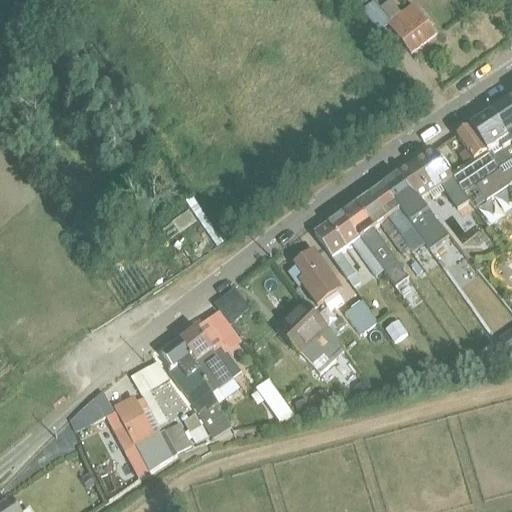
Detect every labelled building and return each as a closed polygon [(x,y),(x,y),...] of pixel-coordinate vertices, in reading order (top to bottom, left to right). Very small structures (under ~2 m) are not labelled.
[(375,3),(362,13),(367,19),(380,35),(388,28),(411,57),(437,37),(413,7),(402,16),(391,3),(381,11),(379,9),(375,3)] [(511,102),(491,117),(511,147),(511,102)] [(511,147),(491,117),(471,130),(511,187),(511,186),(511,147)] [(511,187),(471,130),(458,139),(475,163),(468,167),(483,187),(477,191),(486,206),(499,198),(511,190),(509,188),(511,187)] [(398,178),(421,206),(430,199),(443,190),(446,194),(464,221),(476,213),(464,197),(451,179),(434,155),(398,178)] [(451,179),(464,197),(468,195),(478,211),(486,206),(477,191),(483,187),(468,167),(451,179)] [(424,242),(427,247),(430,251),(449,239),(438,227),(421,206),(398,178),(384,189),(416,233),(424,242)] [(371,198),(411,255),(413,257),(427,247),(424,242),(416,233),(384,189),(371,198)] [(443,190),(430,199),(433,203),(446,194),(443,190)] [(357,208),(375,233),(382,228),(404,260),(411,255),(371,198),(357,208)] [(343,218),(384,275),(385,274),(396,290),(408,281),(375,233),(357,208),(343,218)] [(179,210),(162,224),(170,235),(187,221),(179,210)] [(329,228),(348,252),(353,249),(376,281),(384,275),(343,218),(329,228)] [(348,252),(329,228),(316,237),(354,291),(361,286),(341,257),(348,252)] [(297,282),(301,288),(317,309),(342,290),(314,255),(310,257),(296,267),(298,270),(304,277),(297,282)] [(304,277),(298,270),(289,277),(299,290),(301,288),(297,282),(304,277)] [(364,305),(346,318),(361,339),(379,326),(364,305)] [(333,339),(327,332),(307,308),(306,308),(278,335),(301,360),(302,358),(320,378),(345,354),(333,339)] [(225,354),(227,357),(242,346),(220,316),(197,331),(214,354),(212,355),(217,360),(225,354)] [(327,332),(333,339),(348,328),(342,320),(327,332)] [(180,345),(213,398),(234,383),(242,377),(227,357),(225,354),(217,360),(212,355),(214,354),(197,331),(180,345)] [(449,341),(440,348),(456,370),(458,369),(465,378),(475,373),(456,347),(454,349),(449,341)] [(495,344),(482,353),(495,371),(507,361),(495,344)] [(213,398),(180,345),(163,359),(174,374),(170,377),(199,416),(197,417),(212,441),(214,443),(233,431),(219,408),(213,398)] [(115,417),(106,422),(139,482),(183,456),(193,450),(180,427),(168,433),(163,436),(160,432),(169,427),(150,395),(168,383),(158,366),(132,382),(144,402),(137,406),(135,403),(116,413),(118,416),(115,417)] [(213,398),(219,408),(240,393),(234,383),(213,398)] [(268,386),(260,392),(270,405),(269,406),(283,424),(297,419),(280,398),(278,399),(268,386)] [(324,394),(295,406),(299,419),(329,410),(324,394)] [(86,411),(95,428),(106,422),(115,417),(104,396),(96,403),(89,408),(86,411)] [(95,428),(86,411),(71,425),(77,437),(95,428)] [(195,418),(184,425),(190,435),(189,436),(195,448),(209,440),(203,429),(202,429),(195,418)]
